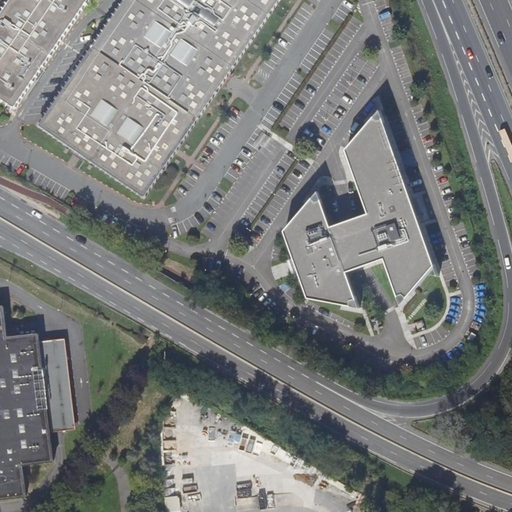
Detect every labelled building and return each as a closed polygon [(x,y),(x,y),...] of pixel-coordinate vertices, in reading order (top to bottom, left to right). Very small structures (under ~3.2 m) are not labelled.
[(12,0),(0,18),(0,96),(16,108),(90,0),(12,0)] [(126,0),(42,125),(146,195),(279,0),(126,0)] [(366,214),(333,224),(322,190),(287,229),(309,299),(361,311),(348,269),(381,258),(398,310),(434,267),(382,110),(347,156),(366,214)] [(244,295),(247,289),(226,279),(224,285),(244,295)] [(4,309),(0,309),(0,500),(26,497),(23,466),(54,463),(39,336),(8,340),(4,309)] [(179,496),(164,498),(165,511),(180,511),(181,511),(179,496)] [(332,511),(340,511),(327,500),(323,504),(332,511)]
